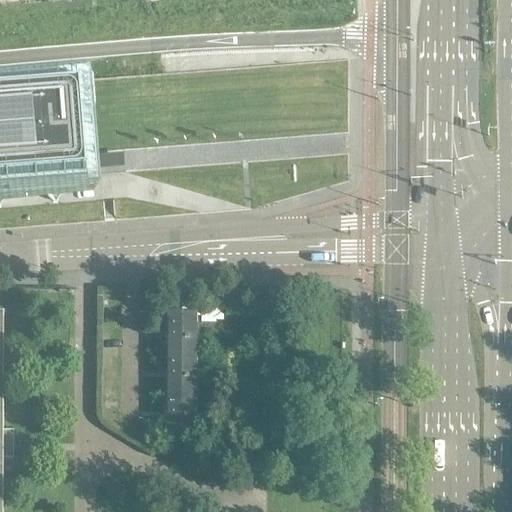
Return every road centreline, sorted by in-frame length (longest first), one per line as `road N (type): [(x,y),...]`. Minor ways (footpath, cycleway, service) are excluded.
road 1 (secondary): [(441,234),(437,511)]
road 2 (residential): [(0,257),(228,245)]
road 3 (residential): [(442,193),(388,218),(228,245)]
road 4 (residential): [(228,245),(369,250),(441,234)]
road 5 (motorway): [(0,20),(207,0)]
road 6 (secondary): [(442,0),(442,193)]
road 7 (unknown): [(441,234),(511,381)]
